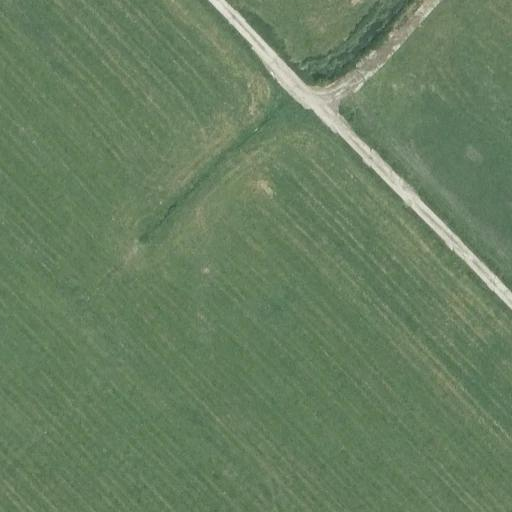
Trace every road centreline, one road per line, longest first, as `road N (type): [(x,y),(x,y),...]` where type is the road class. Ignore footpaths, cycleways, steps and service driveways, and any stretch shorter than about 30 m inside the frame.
road 1 (track): [(511,302),(215,0)]
road 2 (track): [(318,104),(366,71),(435,0)]
